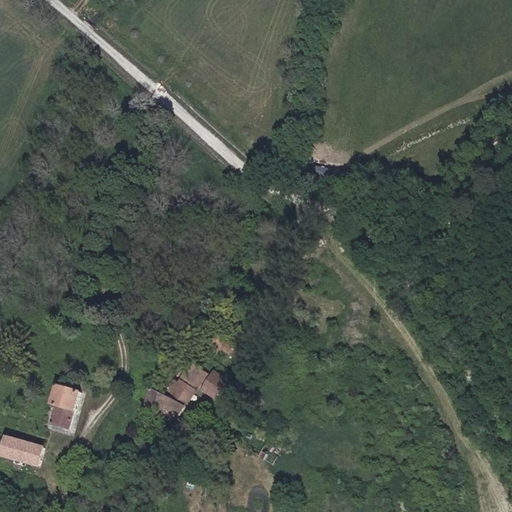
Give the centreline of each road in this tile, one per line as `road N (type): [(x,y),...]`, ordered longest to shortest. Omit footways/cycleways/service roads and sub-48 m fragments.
road 1 (unclassified): [(163,95),(111,247),(109,285),(126,365),(120,394),(79,444)]
road 2 (unclassified): [(163,95),(255,175),(314,208)]
road 3 (unclassified): [(50,0),(163,95)]
